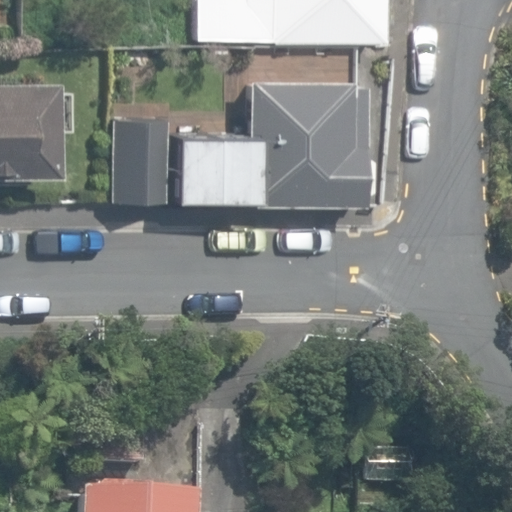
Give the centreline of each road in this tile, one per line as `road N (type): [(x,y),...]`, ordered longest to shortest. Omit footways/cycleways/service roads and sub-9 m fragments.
road 1 (residential): [(0,268),(383,269),(452,279)]
road 2 (residential): [(452,279),(445,40),(454,0)]
